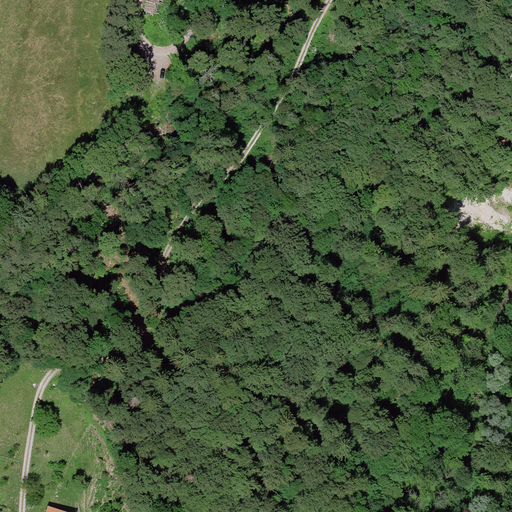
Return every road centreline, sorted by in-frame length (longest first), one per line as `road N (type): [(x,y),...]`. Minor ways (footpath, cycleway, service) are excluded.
road 1 (track): [(22,511),(36,404),(49,372),(73,360),(130,353),(143,340),(164,253),(199,198),(239,161),(330,0)]
road 2 (track): [(511,79),(348,206),(297,223),(263,248),(219,311),(185,336),(143,340)]
road 3 (track): [(224,0),(158,54),(140,36),(139,0)]
